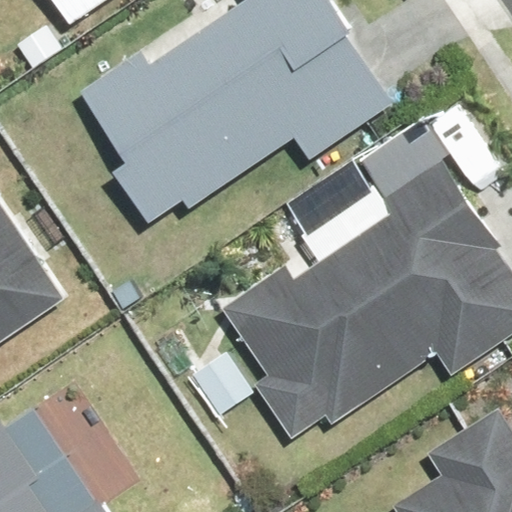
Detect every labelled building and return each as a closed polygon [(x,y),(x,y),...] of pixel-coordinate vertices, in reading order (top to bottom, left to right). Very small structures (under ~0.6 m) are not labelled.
[(91,0),(50,0),(63,18),(91,0)] [(289,138),(305,164),(397,101),(328,0),(209,0),(73,94),(123,168),(111,176),(150,233),(289,138)] [(289,279),(280,264),(217,304),(263,373),(247,385),(288,446),(431,351),(447,375),(511,332),(511,270),(439,159),(376,201),(385,216),(289,279)] [(0,332),(56,295),(0,212),(0,332)] [(511,511),(511,430),(498,409),(426,455),(439,476),(394,505),(399,511),(511,511)] [(0,511),(111,511),(97,490),(62,511),(36,511),(22,491),(36,482),(0,426),(0,511)]
